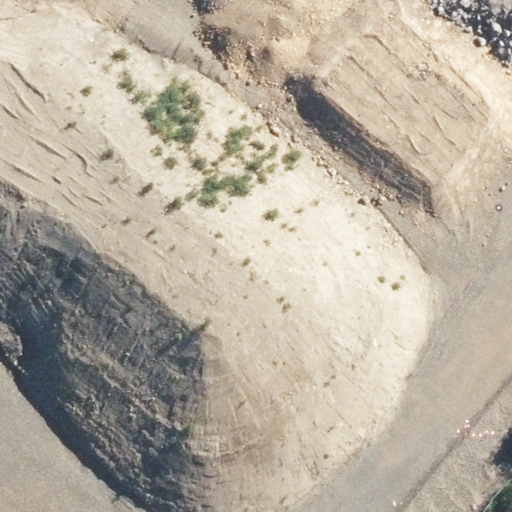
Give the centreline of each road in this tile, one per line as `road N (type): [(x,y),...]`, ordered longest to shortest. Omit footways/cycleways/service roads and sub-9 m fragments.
road 1 (residential): [(0,176),(378,500),(511,342)]
road 2 (unknown): [(0,96),(88,0)]
